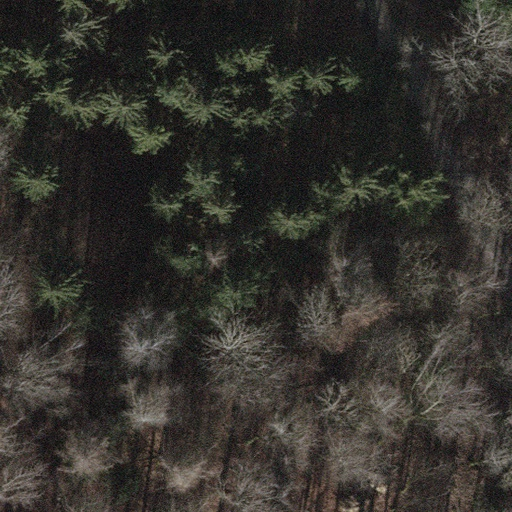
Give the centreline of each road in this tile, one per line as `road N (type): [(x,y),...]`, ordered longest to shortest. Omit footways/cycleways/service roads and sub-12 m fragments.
road 1 (track): [(0,163),(56,511)]
road 2 (track): [(379,0),(511,271)]
